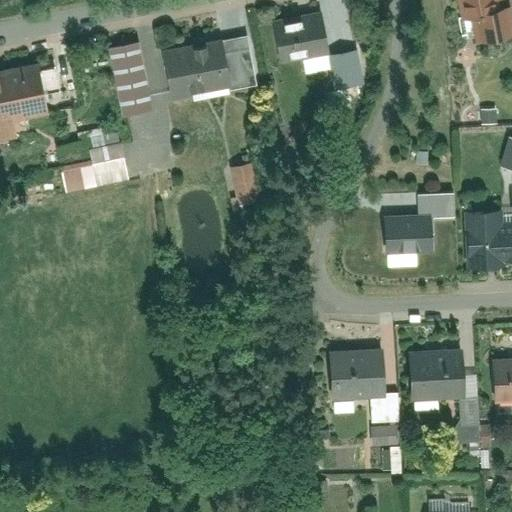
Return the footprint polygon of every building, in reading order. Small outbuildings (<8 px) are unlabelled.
[(460,0),(464,17),(474,15),(479,40),(511,33),(511,1),(501,4),(500,0),(460,0)] [(330,51),(324,12),(275,19),(281,58),(330,51)] [(170,89),(231,80),(224,34),(163,43),(170,89)] [(124,114),(154,108),(141,39),(111,45),(124,114)] [(0,133),(49,126),(40,66),(0,71),(0,133)] [(485,120),(502,118),(500,103),(484,105),(485,120)] [(54,144),(64,191),(127,178),(117,130),(102,133),(100,126),(76,131),(77,139),(54,144)] [(232,164),(240,201),(263,196),(255,159),(232,164)] [(383,215),(383,254),(434,253),(434,217),(453,217),(453,192),(418,192),(419,214),(383,215)] [(467,208),(470,266),(507,264),(507,259),(511,259),(511,221),(505,222),(505,206),(467,208)] [(386,344),(328,348),(331,396),(389,392),(386,344)] [(469,347),(411,350),(414,395),(472,392),(469,347)] [(511,352),(494,354),(496,397),(511,395),(511,352)] [(399,447),(381,448),(382,471),(400,470),(399,447)]
